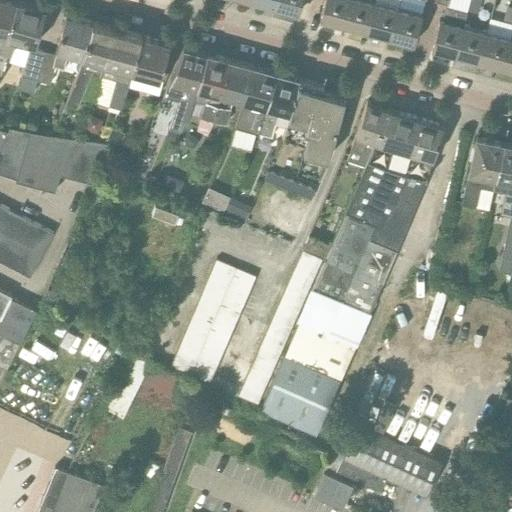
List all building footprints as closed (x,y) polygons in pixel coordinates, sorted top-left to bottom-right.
[(0,0),(0,35),(1,32),(7,34),(16,0),(0,0)] [(16,38),(36,44),(46,8),(16,0),(7,34),(1,32),(0,35),(0,76),(2,77),(16,38)] [(276,0),(275,6),(299,12),(302,0),(276,0)] [(324,0),(320,18),(344,24),(350,0),(324,0)] [(350,0),(344,24),(367,31),(376,0),(374,0),(350,0)] [(367,31),(391,37),(399,6),(376,0),(367,31)] [(469,0),(468,9),(478,12),(481,0),(469,0)] [(440,17),(432,48),(456,54),(464,23),(467,11),(446,5),(443,18),(440,17)] [(399,6),(391,37),(415,43),(423,13),(399,6)] [(69,52),(83,56),(92,20),(67,13),(56,52),(45,50),(37,79),(50,83),(55,65),(64,68),(69,52)] [(66,103),(78,107),(92,71),(101,74),(103,69),(114,26),(92,20),(83,56),(84,56),(66,103)] [(456,54),(479,60),(487,30),(464,23),(456,54)] [(110,104),(121,108),(125,97),(133,71),(131,70),(142,34),(114,26),(103,69),(101,74),(93,100),(110,104)] [(487,30),(479,60),(502,66),(510,36),(487,30)] [(170,42),(142,34),(131,70),(133,71),(160,79),(161,77),(170,42)] [(511,36),(510,36),(502,66),(511,69),(511,36)] [(22,74),(37,79),(45,50),(30,45),(22,74)] [(164,95),(179,99),(169,127),(181,131),(190,112),(194,100),(192,100),(196,86),(206,52),(184,46),(164,95)] [(215,120),(213,120),(229,58),(206,52),(196,86),(192,100),(194,100),(204,103),(197,129),(208,134),(215,120)] [(233,98),(242,100),(252,64),(229,58),(213,120),(215,120),(227,124),(232,108),(231,107),(233,98)] [(258,132),(266,106),(275,71),(252,64),(242,100),(243,100),(240,110),(236,127),(258,132)] [(279,109),(288,112),(298,77),(275,71),(266,106),(258,132),(272,136),(279,109)] [(34,92),(37,79),(22,74),(21,74),(17,88),(34,92)] [(329,157),(341,115),(347,117),(352,97),(337,93),(337,94),(330,92),(330,94),(323,92),(325,85),(300,78),(298,77),(288,112),(290,113),(283,139),(305,144),(304,150),(329,157)] [(172,112),(175,98),(163,95),(160,109),(172,112)] [(347,159),(364,165),(374,140),(389,108),(367,101),(347,159)] [(433,158),(443,124),(389,108),(374,140),(364,165),(365,165),(347,207),(404,234),(427,178),(433,158)] [(103,118),(89,114),(84,128),(99,133),(103,118)] [(0,168),(14,126),(15,124),(0,121),(0,168)] [(31,129),(14,126),(0,168),(0,170),(17,176),(19,177),(31,129)] [(52,132),(31,129),(19,177),(17,176),(16,179),(38,185),(52,132)] [(174,142),(178,132),(169,129),(166,138),(174,142)] [(73,136),(52,132),(38,185),(55,190),(60,173),(62,173),(73,136)] [(489,208),(493,188),(504,141),(477,135),(473,154),(469,171),(461,202),(476,205),(489,208)] [(92,139),(73,136),(62,173),(79,178),(92,139)] [(79,178),(93,182),(109,142),(92,139),(79,178)] [(511,142),(504,141),(493,188),(506,191),(501,211),(511,214),(511,213),(511,142)] [(265,180),(311,199),(316,189),(269,170),(265,180)] [(95,181),(87,202),(97,207),(105,185),(95,181)] [(228,200),(216,195),(212,204),(224,209),(228,200)] [(244,201),(235,218),(244,222),(252,205),(244,201)] [(0,229),(11,209),(0,203),(0,229)] [(313,287),(372,308),(404,234),(347,207),(346,210),(332,244),(327,255),(326,259),(313,287)] [(0,229),(0,231),(10,237),(21,215),(11,209),(0,229)] [(511,213),(511,214),(503,257),(511,258),(511,213)] [(10,237),(21,243),(32,221),(21,215),(10,237)] [(21,243),(31,248),(43,226),(32,221),(21,243)] [(31,248),(42,254),(54,232),(43,226),(31,248)] [(0,255),(10,237),(0,231),(0,255)] [(327,255),(332,244),(310,234),(305,245),(327,255)] [(0,255),(0,260),(9,265),(21,243),(10,237),(0,255)] [(9,265),(20,271),(31,248),(21,243),(9,265)] [(326,259),(327,255),(305,245),(300,256),(320,264),(323,257),(326,259)] [(31,248),(20,271),(31,276),(42,254),(31,248)] [(295,266),(315,275),(320,264),(300,256),(295,266)] [(213,267),(233,276),(237,266),(217,257),(213,267)] [(233,276),(253,284),(257,274),(237,266),(233,276)] [(290,277),(310,286),(315,275),(295,266),(290,277)] [(228,285),(233,276),(213,267),(209,277),(228,285)] [(469,279),(457,275),(455,284),(466,287),(469,279)] [(228,285),(248,294),(253,284),(233,276),(228,285)] [(224,295),(228,285),(209,277),(204,287),(224,295)] [(286,288),(305,296),(310,286),(290,277),(286,288)] [(224,295),(244,304),(248,294),(228,285),(224,295)] [(0,316),(1,317),(11,296),(13,293),(0,286),(0,316)] [(220,305),(224,295),(204,287),(200,297),(220,305)] [(285,351),(341,377),(356,344),(357,345),(372,308),(313,287),(312,289),(308,299),(292,335),(285,351)] [(281,298),(301,307),(305,296),(286,288),(281,298)] [(57,293),(48,289),(42,301),(52,305),(57,293)] [(220,305),(240,314),(244,304),(224,295),(220,305)] [(24,302),(11,296),(1,317),(0,320),(0,328),(9,334),(24,302)] [(216,315),(220,305),(200,297),(196,306),(216,315)] [(276,309),(296,318),(301,307),(281,298),(276,309)] [(9,334),(22,340),(37,309),(24,302),(9,334)] [(216,315),(236,323),(240,314),(220,305),(216,315)] [(212,325),(216,315),(196,306),(192,316),(212,325)] [(271,320),(291,329),(296,318),(276,309),(271,320)] [(212,325),(232,333),(236,323),(216,315),(212,325)] [(208,335),(212,325),(192,316),(188,326),(208,335)] [(267,330),(286,339),(291,329),(271,320),(267,330)] [(208,335),(227,343),(232,333),(212,325),(208,335)] [(184,336),(203,344),(208,335),(188,326),(184,336)] [(0,365),(7,369),(16,351),(22,340),(9,334),(0,328),(0,365)] [(282,350),(286,339),(267,330),(262,341),(282,350)] [(203,344),(223,353),(227,343),(208,335),(203,344)] [(199,354),(203,344),(184,336),(179,346),(199,354)] [(257,352),(277,361),(282,350),(262,341),(257,352)] [(199,354),(219,363),(223,353),(203,344),(199,354)] [(195,364),(199,354),(179,346),(175,355),(195,364)] [(140,383),(178,402),(189,380),(151,361),(153,358),(131,347),(101,405),(123,416),(140,383)] [(341,377),(285,351),(261,409),(316,433),(341,377)] [(252,362),(272,371),(277,361),(257,352),(252,362)] [(195,364),(215,372),(219,363),(199,354),(195,364)] [(171,365),(191,374),(195,364),(175,355),(171,365)] [(267,382),(272,371),(252,362),(248,373),(267,382)] [(195,364),(191,374),(211,382),(215,372),(195,364)] [(243,384),(263,393),(267,382),(248,373),(243,384)] [(263,393),(243,384),(238,395),(258,403),(263,393)] [(511,397),(502,395),(497,417),(511,420),(511,397)] [(324,469),(313,494),(343,507),(353,484),(363,488),(365,484),(380,491),(387,476),(427,494),(443,460),(358,421),(358,423),(347,418),(324,469)] [(162,511),(192,430),(179,425),(147,511),(162,511)] [(492,448),(480,443),(475,456),(487,460),(492,448)] [(477,481),(484,463),(471,458),(464,476),(477,481)] [(37,511),(93,511),(105,484),(56,465),(37,511)]
